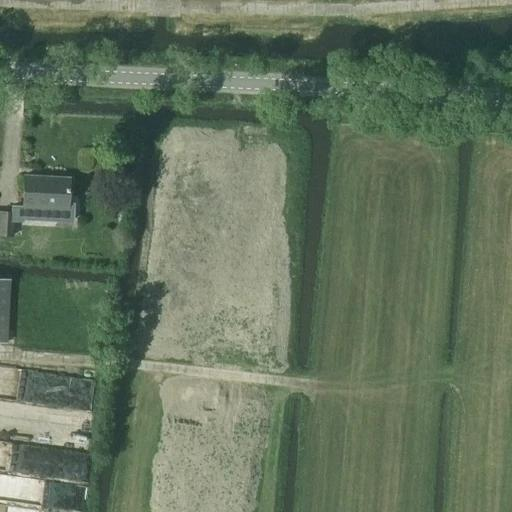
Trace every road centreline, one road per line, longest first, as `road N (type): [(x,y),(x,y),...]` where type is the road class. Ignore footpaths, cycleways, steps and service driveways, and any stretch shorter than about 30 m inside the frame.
road 1 (unclassified): [(511,103),(0,75)]
road 2 (track): [(26,0),(341,0)]
